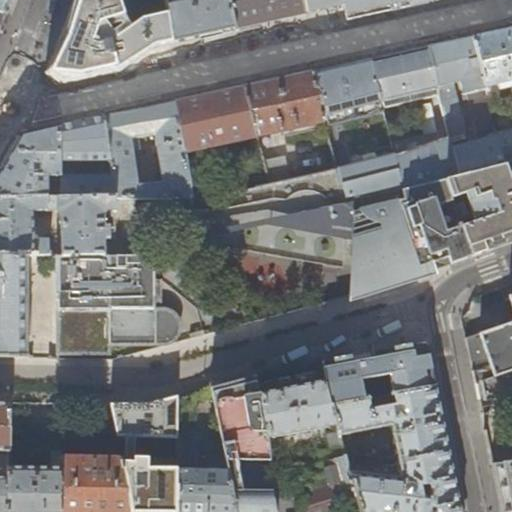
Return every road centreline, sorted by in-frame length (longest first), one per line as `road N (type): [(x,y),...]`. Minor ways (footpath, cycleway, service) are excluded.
road 1 (residential): [(0,119),(511,3)]
road 2 (residential): [(511,261),(454,282),(434,303),(476,511)]
road 3 (residential): [(43,0),(0,112)]
